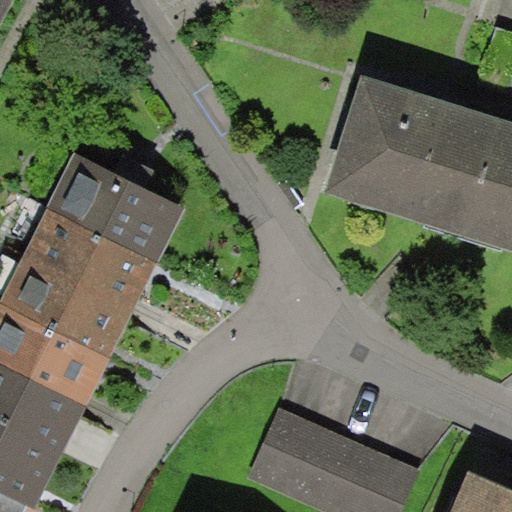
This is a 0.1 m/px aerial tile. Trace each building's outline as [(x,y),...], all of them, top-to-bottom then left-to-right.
[(0,0),(0,19),(9,0),(0,0)] [(499,122),(367,78),(332,181),(465,225),(499,122)] [(511,126),(499,122),(465,225),(511,240),(511,126)] [(152,256),(176,207),(76,158),(52,207),(152,256)] [(128,305),(152,256),(52,207),(28,256),(128,305)] [(104,354),(128,305),(28,256),(4,305),(104,354)] [(0,364),(80,404),(104,354),(4,305),(0,313),(0,364)] [(0,425),(56,453),(80,404),(0,364),(0,425)] [(277,410),(250,471),(345,511),(397,511),(416,470),(277,410)] [(0,511),(26,511),(56,453),(0,425),(0,511)] [(511,511),(511,484),(472,467),(453,511),(511,511)]
